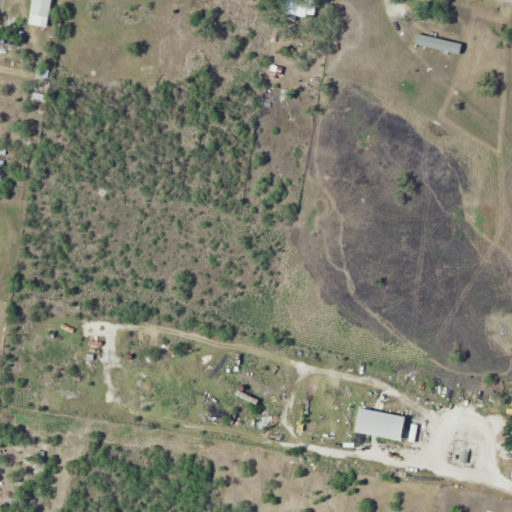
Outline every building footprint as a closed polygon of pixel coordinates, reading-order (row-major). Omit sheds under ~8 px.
[(24,14),(26,0),(47,0),(44,18),(24,14)] [(317,0),(291,0),(290,15),(316,17),(317,0)] [(258,3),(219,2),(218,25),(257,26),(258,3)] [(127,33),(91,30),(90,38),(126,42),(127,33)] [(417,45),(461,55),(464,44),(420,33),(417,45)] [(408,417),(404,438),(360,429),(364,408),(408,417)]
